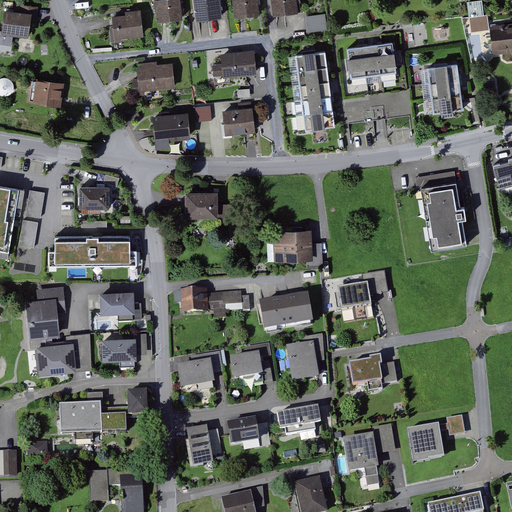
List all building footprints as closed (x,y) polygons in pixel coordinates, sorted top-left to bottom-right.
[(179,0),(175,0),(156,2),(159,23),(182,20),(179,0)] [(218,0),(195,0),(197,19),(220,16),(218,0)] [(256,0),(233,0),(236,18),(259,15),(256,0)] [(273,0),(274,15),(301,12),(300,0),(273,0)] [(8,9),(7,34),(32,35),(33,10),(8,9)] [(143,12),(112,16),(114,39),(145,35),(143,12)] [(487,14),(469,16),(471,31),(489,29),(487,14)] [(328,15),(307,16),(308,30),(329,29),(328,15)] [(511,22),(491,25),(494,54),(511,52),(511,22)] [(393,42),(378,44),(382,74),(397,72),(393,42)] [(378,44),(363,46),(366,76),(382,74),(378,44)] [(363,46),(347,48),(351,78),(366,76),(363,46)] [(254,51),(223,54),(225,76),(256,73),(254,51)] [(296,55),(298,70),(328,66),(326,51),(296,55)] [(211,76),(222,76),(221,53),(210,54),(211,76)] [(460,79),(458,63),(435,66),(436,82),(460,79)] [(171,64),(138,66),(140,91),(173,89),(171,64)] [(298,70),(299,84),(330,81),(328,66),(298,70)] [(462,94),(460,79),(436,82),(438,97),(462,94)] [(299,84),(301,99),(331,96),(330,81),(299,84)] [(63,84),(37,82),(35,102),(61,104),(63,84)] [(464,110),(462,94),(438,97),(440,112),(464,110)] [(301,99),(303,114),(333,111),(331,96),(301,99)] [(211,105),(196,106),(197,122),(212,121),(211,105)] [(253,109),(224,111),(226,134),(251,132),(255,132),(253,109)] [(303,114),(305,129),(335,126),(333,111),(303,114)] [(189,114),(153,117),(154,132),(156,149),(159,148),(169,147),(169,139),(190,137),(189,114)] [(511,180),(511,162),(502,164),(504,182),(511,180)] [(105,181),(117,185),(119,177),(107,173),(105,181)] [(20,190),(0,186),(0,203),(11,206),(17,207),(20,190)] [(459,186),(425,190),(433,250),(467,245),(459,186)] [(109,187),(80,187),(80,209),(109,209),(109,187)] [(46,192),(31,189),(27,214),(42,217),(46,192)] [(217,193),(187,193),(187,216),(218,215),(217,193)] [(11,206),(0,203),(0,254),(3,255),(11,206)] [(24,220),(20,246),(36,248),(40,222),(24,220)] [(310,231),(279,231),(279,261),(311,260),(310,231)] [(84,237),(84,240),(52,241),(52,251),(47,251),(47,266),(137,265),(137,250),(128,250),(128,240),(98,240),(98,237),(84,237)] [(39,288),(40,300),(56,298),(58,312),(68,311),(65,285),(39,288)] [(364,287),(337,291),(341,312),(368,308),(364,287)] [(135,291),(101,293),(102,315),(136,313),(136,302),(135,291)] [(210,291),(186,292),(187,316),(211,315),(210,291)] [(249,291),(227,293),(228,312),(251,310),(249,291)] [(40,300),(26,301),(31,340),(61,336),(58,312),(56,298),(40,300)] [(309,300),(262,306),(265,333),(313,326),(309,300)] [(144,302),(136,302),(136,313),(136,318),(145,317),(144,302)] [(137,338),(138,354),(149,354),(148,333),(137,333),(137,338)] [(76,372),(96,370),(93,337),(69,340),(69,344),(73,344),(76,372)] [(138,354),(137,338),(102,340),(103,361),(138,360),(138,354)] [(69,344),(38,348),(41,376),(76,372),(73,344),(69,344)] [(249,355),(231,358),(234,380),(246,378),(247,384),(264,381),(265,387),(270,386),(276,385),(272,360),(261,362),(261,359),(273,357),(271,344),(248,348),(249,355)] [(313,347),(291,350),(295,381),(317,378),(313,347)] [(195,364),(177,367),(181,389),(215,384),(214,374),(219,373),(225,372),(222,353),(194,357),(195,364)] [(381,357),(350,361),(353,385),(384,381),(381,357)] [(147,391),(127,392),(128,417),(148,416),(147,391)] [(101,416),(101,404),(59,406),(61,435),(102,433),(101,416)] [(324,422),(321,406),(279,414),(282,429),(287,428),(288,435),(317,430),(316,423),(324,422)] [(126,415),(101,416),(102,433),(127,432),(126,415)] [(258,420),(229,425),(232,444),(261,439),(258,424),(258,420)] [(263,424),(258,424),(261,439),(262,447),(273,445),(269,422),(263,424)] [(440,422),(406,428),(412,464),(446,458),(440,422)] [(207,426),(187,429),(193,466),(214,463),(212,454),(224,452),(220,430),(208,432),(207,426)] [(374,432),(345,436),(351,474),(380,469),(374,432)] [(28,457),(48,457),(48,442),(28,442),(28,457)] [(326,444),(317,446),(318,453),(327,452),(326,444)] [(8,452),(0,452),(1,477),(17,476),(17,452),(8,452)] [(146,511),(146,471),(93,473),(94,502),(122,501),(122,511),(146,511)] [(323,477),(299,483),(306,511),(321,511),(331,510),(323,477)] [(258,511),(255,494),(225,499),(227,511),(258,511)] [(483,511),(480,494),(426,505),(427,511),(483,511)]
